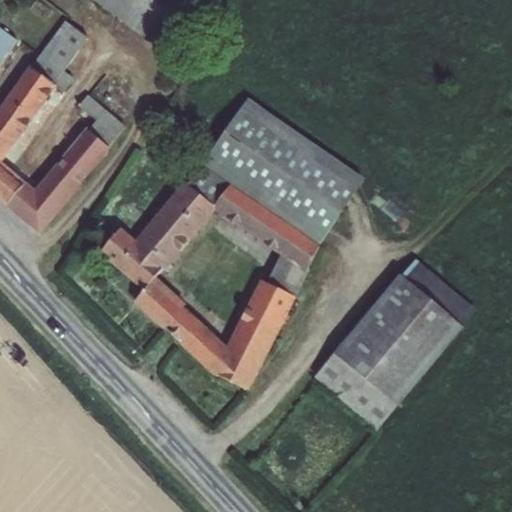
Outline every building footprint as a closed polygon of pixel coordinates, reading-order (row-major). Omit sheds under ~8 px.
[(110,0),(153,29),(173,0),(110,0)] [(208,0),(173,0),(153,29),(176,46),(197,16),(208,0)] [(197,16),(176,46),(192,57),(212,27),(197,16)] [(72,18),(0,121),(0,186),(48,227),(135,122),(99,91),(90,100),(109,118),(44,191),(7,160),(61,82),(71,90),(81,76),(70,67),(93,34),(72,18)] [(0,32),(4,27),(0,24),(0,64),(10,49),(0,41),(0,32)] [(256,97),(210,164),(291,218),(330,177),(354,205),(373,179),(256,97)] [(328,243),(291,218),(210,164),(207,162),(145,240),(127,225),(109,246),(151,284),(142,295),(220,368),(253,387),(328,243)] [(328,243),(354,205),(330,177),(291,218),(328,243)] [(485,309),(425,261),(347,353),(406,401),(485,309)] [(347,353),(327,376),(386,425),(406,401),(347,353)]
